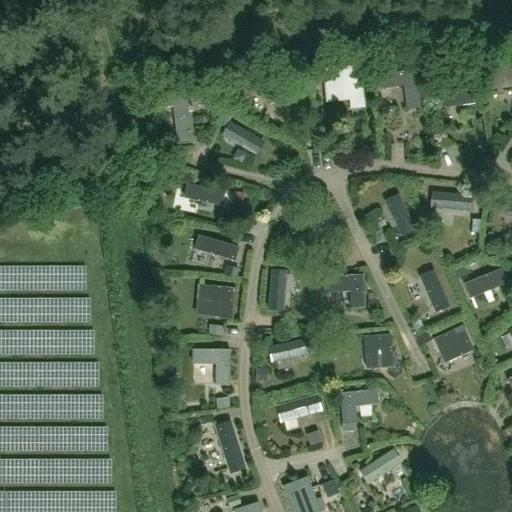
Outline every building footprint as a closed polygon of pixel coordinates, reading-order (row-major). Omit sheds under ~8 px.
[(511,46),(488,50),(492,82),(508,80),(507,70),(511,69),(511,46)] [(457,81),(461,104),(475,102),(469,64),(437,69),(439,83),(457,81)] [(350,108),(364,107),(360,65),(324,68),(325,82),(347,80),(350,108)] [(382,74),(383,89),(403,87),(405,109),(419,107),(416,71),(382,74)] [(265,92),(286,89),(289,107),(303,105),(299,73),(263,78),(265,92)] [(185,91),(169,94),(155,96),(156,108),(171,106),(176,146),(192,144),(185,91)] [(230,119),(222,133),(255,153),(263,139),(230,119)] [(188,183),(185,198),(222,204),(225,189),(188,183)] [(435,192),(433,207),(473,211),(474,195),(435,192)] [(386,201),(402,234),(418,226),(402,193),(386,201)] [(511,197),(501,197),(499,212),(511,213),(511,197)] [(326,198),(311,205),(328,242),(343,235),(326,198)] [(198,232),(194,245),(235,257),(239,244),(198,232)] [(462,280),(469,297),(511,280),(504,262),(462,280)] [(268,307),(286,309),(289,267),(272,265),(268,307)] [(435,269),(421,276),(436,311),(450,304),(435,269)] [(351,309),(365,308),(363,276),(324,278),(326,294),(350,292),(351,309)] [(236,289),(196,285),(196,300),(220,303),(218,319),(232,321),(236,289)] [(419,314),(430,308),(422,293),(411,299),(419,314)] [(324,315),(326,328),(340,326),(339,313),(324,315)] [(473,352),(462,327),(434,339),(441,355),(452,351),(456,359),(473,352)] [(269,344),(273,361),(313,352),(309,334),(269,344)] [(366,370),(383,369),(382,353),(391,353),(390,334),(363,337),(366,370)] [(215,384),(229,385),(230,354),(193,354),(193,368),(215,368),(215,384)] [(377,390),(339,394),(342,425),(357,424),(355,407),(378,405),(377,390)] [(277,403),(282,421),(322,410),(316,392),(277,403)] [(231,470),(246,465),(231,417),(215,422),(231,470)] [(358,469),(367,482),(402,460),(393,446),(358,469)] [(319,511),(306,478),(283,487),(292,511),(319,511)] [(260,511),(258,503),(234,510),(234,511),(260,511)]
